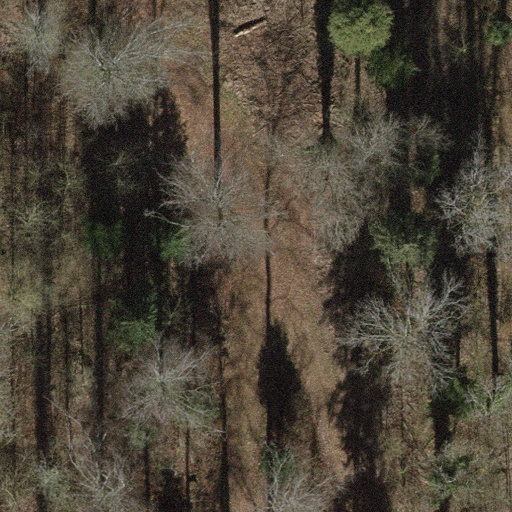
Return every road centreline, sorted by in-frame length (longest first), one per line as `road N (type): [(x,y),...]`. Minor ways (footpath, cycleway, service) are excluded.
road 1 (track): [(161,0),(275,272)]
road 2 (track): [(363,511),(275,272)]
